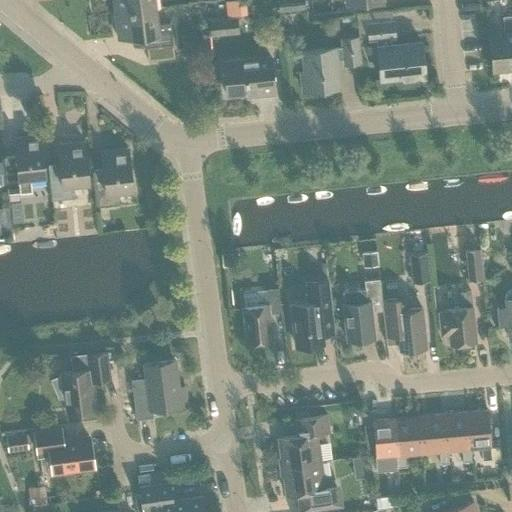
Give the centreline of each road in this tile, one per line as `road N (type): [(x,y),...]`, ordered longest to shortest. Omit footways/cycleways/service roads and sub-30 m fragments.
road 1 (residential): [(220,387),(381,372),(403,385),(511,375)]
road 2 (unclassified): [(186,144),(459,116)]
road 3 (residential): [(220,387),(186,144)]
road 4 (unclassified): [(83,67),(186,144)]
